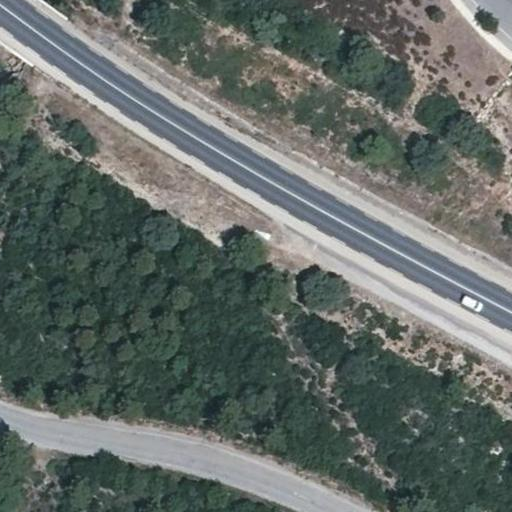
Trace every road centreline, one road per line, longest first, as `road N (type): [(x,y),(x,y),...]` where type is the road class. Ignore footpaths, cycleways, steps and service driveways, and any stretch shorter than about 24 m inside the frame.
road 1 (primary): [(511,311),(209,143),(0,0)]
road 2 (unclassified): [(331,511),(237,466),(0,411)]
